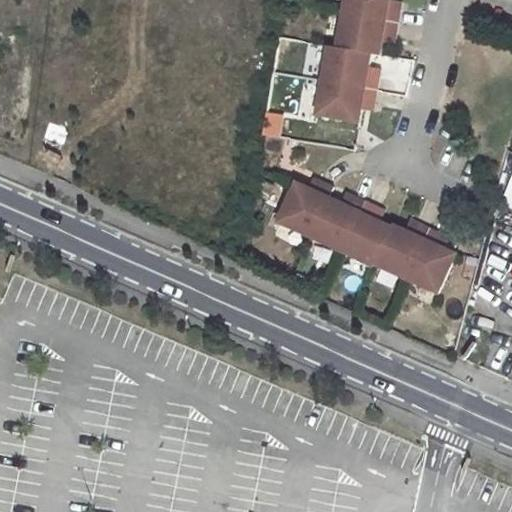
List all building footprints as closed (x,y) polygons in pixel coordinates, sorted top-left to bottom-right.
[(347,0),(346,13),(400,22),(402,8),(391,7),(391,0),(347,0)] [(404,1),(395,0),(391,0),(391,7),(402,8),(404,1)] [(400,22),(346,13),(340,47),(374,53),(383,54),(385,42),(386,34),(398,36),(400,22)] [(398,36),(386,34),(385,42),(397,44),(398,36)] [(340,47),(331,46),(326,80),(380,89),(382,75),(371,73),(371,66),(374,53),(340,47)] [(384,68),(371,66),(371,73),(382,75),(384,68)] [(380,89),(326,80),(319,114),(362,122),(364,109),(366,102),(377,104),(380,89)] [(377,104),(366,102),(364,109),(376,111),(377,104)] [(279,138),(283,115),(265,112),(262,135),(279,138)] [(323,180),(316,177),(311,189),(318,191),(323,180)] [(511,178),(502,202),(511,206),(511,178)] [(311,189),(299,183),(281,222),(313,237),(331,197),(336,186),(323,180),(318,191),(311,189)] [(354,195),(348,192),(343,203),(349,206),(354,195)] [(343,203),(331,197),(313,237),(344,251),(367,201),(354,195),(349,206),(343,203)] [(380,207),(367,201),(344,251),(375,265),(376,263),(393,226),(381,221),(375,217),(380,207)] [(386,210),(380,207),(375,217),(381,221),(386,210)] [(417,221),(411,218),(406,229),(412,232),(417,221)] [(406,229),(394,224),(393,226),(376,263),(407,278),(430,227),(417,221),(412,232),(406,229)] [(443,234),(430,227),(407,278),(439,292),(457,253),(445,247),(438,244),(443,234)] [(450,237),(443,234),(438,244),(445,247),(450,237)]
